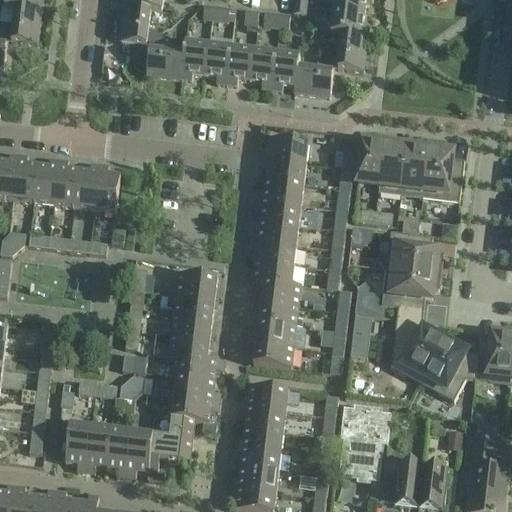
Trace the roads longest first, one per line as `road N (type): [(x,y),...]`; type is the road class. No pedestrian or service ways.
road 1 (residential): [(218,511),(235,371),(225,329),(245,175),(239,163),(226,161)]
road 2 (residential): [(474,300),(508,0)]
road 3 (residential): [(163,511),(122,506),(97,491),(0,479)]
road 4 (residential): [(226,161),(71,144)]
road 5 (residential): [(71,144),(89,0)]
